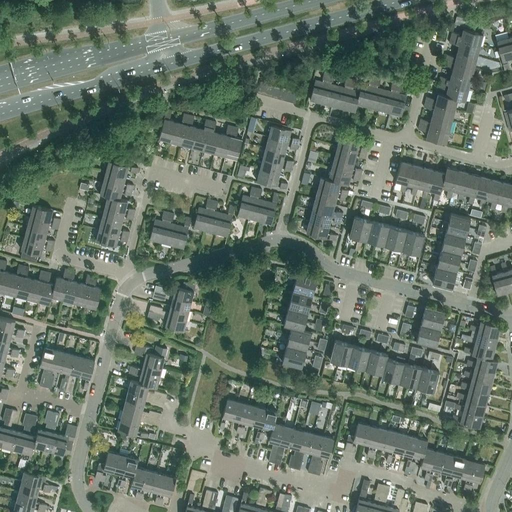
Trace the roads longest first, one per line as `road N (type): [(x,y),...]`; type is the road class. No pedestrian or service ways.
road 1 (primary): [(0,114),(404,0)]
road 2 (residential): [(489,511),(343,465),(336,493),(190,448)]
road 3 (primary): [(319,0),(0,73)]
road 4 (residential): [(280,240),(313,116),(405,140)]
road 5 (residential): [(280,240),(340,272),(469,306)]
road 6 (residential): [(126,273),(152,172),(222,190)]
road 7 (residential): [(130,282),(280,240)]
road 8 (residential): [(91,410),(130,282)]
road 9 (residential): [(126,273),(57,255),(71,201)]
